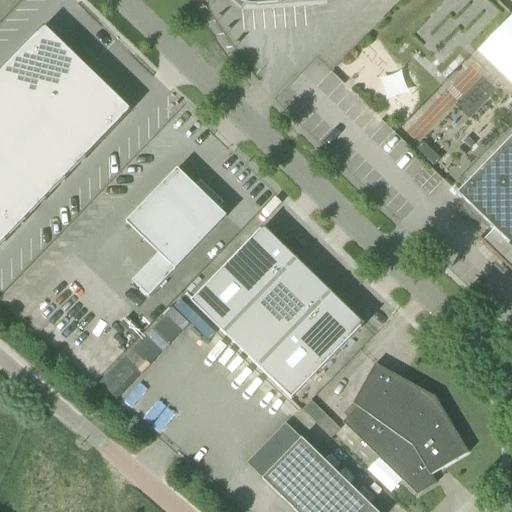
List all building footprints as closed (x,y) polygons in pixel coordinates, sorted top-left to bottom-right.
[(229,0),(241,10),(245,5),(248,6),(250,6),(253,7),(255,7),(327,1),(327,0),(229,0)] [(477,18),(493,1),(492,0),(447,0),(416,31),(445,60),(483,24),(477,18)] [(0,73),(43,116),(88,69),(45,28),(0,73)] [(132,111),(88,69),(43,116),(87,157),(132,111)] [(43,116),(0,73),(0,112),(24,136),(43,116)] [(24,136),(0,112),(0,152),(4,156),(24,136)] [(87,157),(43,116),(24,136),(67,178),(87,157)] [(67,178),(24,136),(4,156),(47,199),(67,178)] [(511,138),(457,195),(464,202),(460,210),(488,225),(488,224),(494,230),(483,241),(480,238),(478,239),(511,272),(511,138)] [(47,199),(4,156),(0,160),(0,193),(27,219),(47,199)] [(132,282),(149,298),(227,217),(218,209),(224,204),(201,182),(195,187),(177,170),(126,224),(159,255),(132,282)] [(27,219),(0,193),(0,233),(7,240),(27,219)] [(225,335),(298,260),(297,259),(293,263),(262,232),(265,229),(264,228),(191,303),(225,335)] [(258,368),(331,293),(330,292),(327,295),(295,265),(299,261),(298,260),(225,335),(258,368)] [(332,294),(331,293),(258,368),(292,400),(365,325),(363,324),(360,327),(329,297),(332,294)] [(169,304),(98,385),(117,401),(188,321),(169,304)] [(375,365),(375,366),(353,405),(358,408),(343,423),(417,496),(437,484),(432,476),(468,454),(435,399),(375,365)] [(375,511),(301,440),(262,480),(263,481),(275,492),(295,511),(375,511)]
